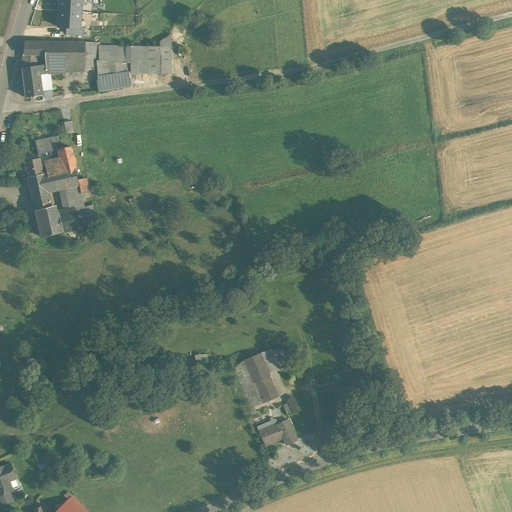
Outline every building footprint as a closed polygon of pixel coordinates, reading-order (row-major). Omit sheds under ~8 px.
[(59,0),(59,11),(81,13),(81,0),(59,0)] [(66,28),(80,29),(81,13),(59,11),(58,27),(66,28)] [(80,29),(66,28),(66,35),(84,36),(84,29),(80,29)] [(85,43),(24,42),(23,52),(29,52),(45,53),(45,58),(46,65),(47,74),(63,72),(84,71),(85,43)] [(99,43),(85,43),(84,71),(97,70),(98,81),(97,81),(98,91),(131,87),(129,73),(127,73),(125,64),(131,64),(131,74),(141,74),(141,47),(98,46),(99,43)] [(160,47),(141,47),(141,74),(160,75),(160,47)] [(170,47),(160,47),(160,75),(169,74),(170,47)] [(33,59),(22,60),(22,68),(25,98),(42,96),(43,96),(42,91),(40,75),(47,74),(46,65),(34,67),(33,59)] [(74,131),(72,119),(64,120),(66,132),(74,131)] [(57,137),(35,141),(38,155),(46,153),(45,147),(58,143),(57,137)] [(45,147),(46,153),(59,150),(58,143),(45,147)] [(62,162),(48,165),(48,167),(45,168),(46,171),(42,171),(43,174),(74,167),(70,147),(68,148),(59,150),(62,162)] [(39,159),(24,162),(27,178),(43,174),(42,171),(39,159)] [(43,174),(27,178),(35,212),(52,208),(48,193),(59,191),(78,186),(77,179),(74,167),(43,174)] [(86,177),(77,179),(78,186),(80,194),(89,192),(86,177)] [(78,186),(59,191),(63,212),(83,208),(82,201),(80,194),(78,186)] [(89,192),(80,194),(82,201),(90,199),(89,192)] [(63,212),(58,213),(63,233),(96,225),(91,206),(83,208),(63,212)] [(52,208),(35,212),(37,218),(53,215),(52,208)] [(53,215),(37,218),(41,238),(63,233),(58,213),(53,215)] [(260,354),(268,373),(279,368),(271,349),(260,354)] [(268,373),(260,354),(243,361),(232,370),(241,390),(255,384),(263,403),(277,397),(269,377),(270,377),(268,373)] [(353,357),(344,360),(347,368),(356,366),(353,357)] [(254,407),(263,403),(255,384),(241,390),(251,415),(256,413),(254,407)] [(294,400),(288,403),(292,410),(297,408),(294,400)] [(288,403),(288,401),(282,404),(287,414),(292,411),(292,410),(288,403)] [(296,441),(287,420),(268,428),(267,428),(259,431),(264,445),(282,437),(286,445),(296,441)] [(3,467),(0,468),(0,494),(10,491),(11,490),(7,479),(15,476),(11,465),(3,468),(3,467)] [(10,491),(0,494),(0,507),(14,502),(10,491)] [(54,511),(75,511),(65,502),(54,511)]
